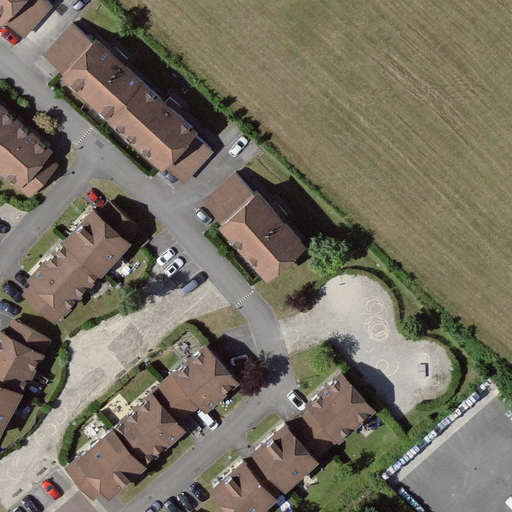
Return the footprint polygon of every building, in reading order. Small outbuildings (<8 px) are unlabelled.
[(48,0),(11,0),(0,13),(21,31),(48,0)] [(0,0),(0,12),(0,13),(11,0),(0,0)] [(43,51),(63,69),(92,37),(72,19),(43,51)] [(94,35),(92,37),(63,69),(112,113),(143,79),(94,35)] [(193,123),(143,79),(112,113),(161,158),(190,126),(193,123)] [(0,132),(15,116),(0,102),(0,132)] [(47,145),(15,116),(0,132),(0,164),(28,189),(54,161),(42,150),(47,145)] [(210,145),(190,126),(161,158),(181,176),(210,145)] [(203,197),(221,218),(253,189),(235,168),(203,197)] [(256,187),(253,189),(221,218),(266,268),(301,238),(256,187)] [(92,205),(65,234),(99,265),(136,224),(108,198),(97,209),(92,205)] [(99,265),(65,234),(30,274),(36,278),(25,290),(52,316),(99,265)] [(0,327),(0,377),(17,387),(46,335),(13,316),(5,330),(0,327)] [(204,342),(162,379),(188,407),(200,397),(204,402),(234,376),(204,342)] [(312,403),(300,414),(326,443),(370,404),(340,370),(308,399),(312,403)] [(0,418),(17,387),(0,377),(0,418)] [(188,407),(162,379),(110,425),(140,458),(180,423),(176,418),(188,407)] [(254,446),(259,451),(284,480),(326,443),(300,414),(288,424),(284,420),(254,446)] [(140,458),(110,425),(66,464),(92,492),(104,481),(108,487),(140,458)] [(238,511),(247,511),(284,480),(259,451),(247,461),(242,457),(212,483),(238,511)]
